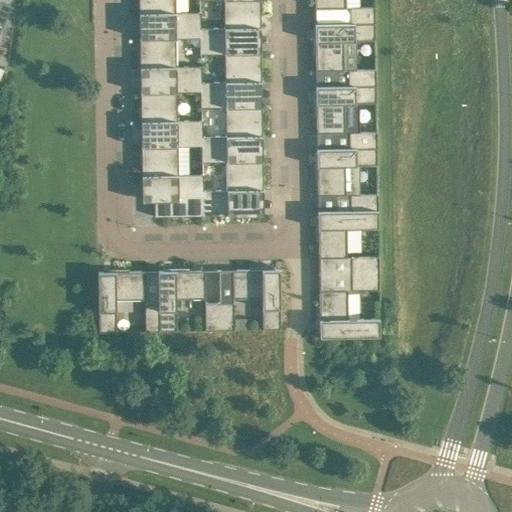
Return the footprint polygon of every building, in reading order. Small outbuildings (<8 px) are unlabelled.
[(139,0),(140,36),(152,36),(176,37),(190,37),(200,37),(200,28),(200,12),(175,12),(175,0),(139,0)] [(261,50),(260,0),(224,0),(225,28),(200,28),(200,37),(200,46),(201,53),(225,53),(249,51),(261,50)] [(350,7),(350,22),(375,22),(375,6),(350,7)] [(375,22),(350,22),(315,23),(315,40),(313,40),(313,53),(316,53),(316,70),(344,70),(344,40),(375,40),(375,22)] [(152,90),(177,91),(201,91),(201,81),(201,66),(176,66),(176,37),(152,36),(140,36),(141,90),(152,90)] [(196,46),(200,46),(200,37),(190,37),(190,41),(196,46)] [(249,51),(225,53),(225,81),(201,81),(201,91),(201,107),(226,107),(250,105),(262,104),(261,50),(249,51)] [(348,69),(348,85),(376,84),(376,69),(348,69)] [(376,84),(348,85),(316,85),(316,102),(314,103),(314,116),(317,116),(317,132),(345,132),(345,103),(376,102),(376,84)] [(141,90),(141,122),(142,144),(153,144),(178,145),(202,145),(202,136),(202,120),(177,120),(177,91),(152,90),(141,90)] [(263,158),(262,104),(250,105),(226,107),(226,136),(202,136),(202,145),(202,161),(227,160),(251,159),(263,158)] [(349,131),(349,147),(377,147),(377,131),(349,131)] [(203,215),(203,190),(202,174),(178,175),(178,145),(142,146),(142,200),(154,200),(155,214),(154,214),(154,216),(203,215)] [(377,147),(349,147),(317,148),(317,165),(315,165),(315,178),(318,178),(318,195),(346,194),(346,165),(377,164),(377,147)] [(263,160),(227,160),(227,190),(203,190),(203,215),(264,214),(263,160)] [(350,194),(350,210),(378,209),(378,193),(350,194)] [(378,209),(350,210),(318,210),(318,227),(316,227),(316,240),(318,240),(319,257),(347,257),(346,227),(378,227),(378,209)] [(351,256),(351,273),(379,272),(379,256),(351,256)] [(262,297),(263,329),(280,328),(280,268),(262,269),(262,266),(249,266),(249,269),(233,269),(233,297),(262,297)] [(158,270),(159,302),(159,330),(177,330),(176,298),(206,298),(205,270),(188,270),(188,267),(175,267),(175,270),(158,270)] [(115,271),(109,271),(98,271),(99,331),(117,331),(116,299),(146,299),(145,271),(128,271),(128,268),(115,268),(115,271)] [(379,289),(379,272),(351,273),(351,289),(379,289)] [(380,335),(380,318),(348,318),(347,289),(319,289),(320,306),(317,306),(317,319),(320,319),(320,336),(380,335)] [(233,301),(219,302),(220,329),(234,329),(233,301)] [(146,330),(159,330),(159,302),(145,303),(146,330)] [(206,329),(220,329),(219,302),(205,302),(206,329)] [(247,317),(235,317),(235,329),(247,329),(247,317)]
